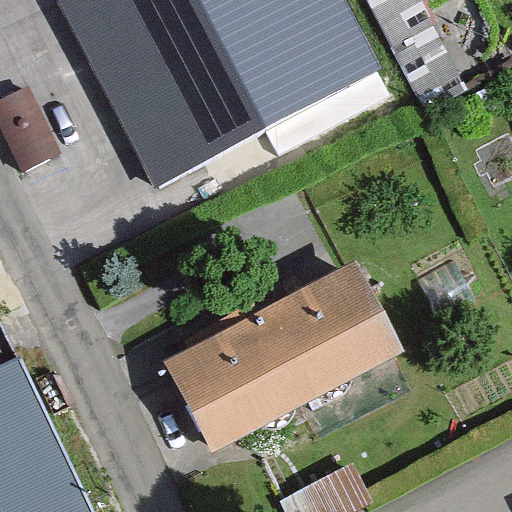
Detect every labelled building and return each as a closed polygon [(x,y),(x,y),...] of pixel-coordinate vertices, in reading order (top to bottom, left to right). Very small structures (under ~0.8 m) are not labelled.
[(382,70),(345,0),(62,0),(59,2),(156,187),(382,70)] [(366,0),(429,121),(475,98),(425,0),(366,0)] [(0,113),(29,169),(70,148),(36,82),(0,100),(0,113)] [(179,375),(226,469),(417,375),(371,280),(179,375)] [(94,511),(18,357),(0,365),(0,511),(94,511)] [(292,511),(358,511),(380,502),(359,460),(285,497),(292,511)]
